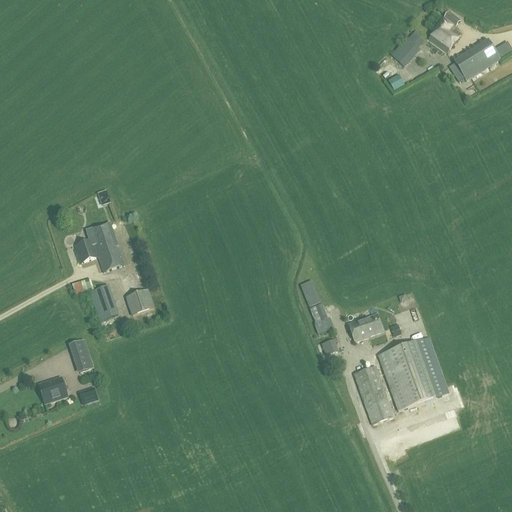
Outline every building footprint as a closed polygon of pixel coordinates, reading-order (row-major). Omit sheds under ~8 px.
[(449,13),(443,21),(429,41),(447,54),(461,36),(454,31),(456,28),(456,27),(460,21),(449,13)] [(402,67),(419,49),(407,39),(391,58),(402,67)] [(499,56),(511,50),(507,40),(494,46),(499,56)] [(466,83),(501,62),(489,42),(454,64),(466,83)] [(102,207),(110,204),(106,192),(98,195),(102,207)] [(103,273),(124,267),(110,224),(86,232),(90,243),(75,247),(81,264),(98,258),(103,273)] [(76,297),(94,292),(90,280),(72,286),(76,297)] [(310,309),(321,304),(312,282),(300,287),(310,309)] [(99,322),(119,316),(108,288),(89,294),(99,322)] [(132,318),(155,310),(148,291),(125,299),(132,318)] [(315,327),(318,335),(334,330),(330,319),(328,320),(322,305),(310,310),(315,324),(314,325),(315,327)] [(363,321),(369,338),(383,333),(377,316),(363,321)] [(363,321),(362,321),(361,321),(348,326),(354,344),(369,339),(369,338),(363,321)] [(401,335),(398,326),(391,328),(395,338),(401,335)] [(447,396),(427,340),(378,358),(398,413),(447,396)] [(338,353),(334,341),(321,346),(326,358),(338,353)] [(93,370),(84,342),(71,347),(80,374),(93,370)] [(353,376),(372,428),(394,419),(376,368),(353,376)] [(67,398),(61,380),(39,387),(45,405),(67,398)] [(80,398),(83,407),(98,402),(95,394),(80,398)] [(423,441),(457,427),(452,416),(419,430),(423,441)] [(402,445),(413,442),(410,431),(398,434),(402,445)]
